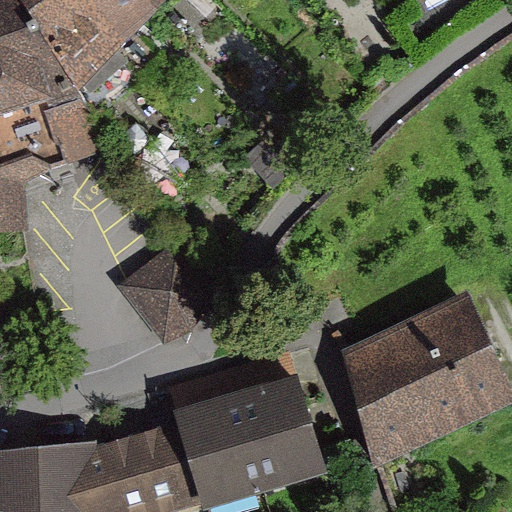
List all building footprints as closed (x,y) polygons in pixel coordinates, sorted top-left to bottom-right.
[(183,0),(0,0),(0,13),(22,46),(84,108),(138,61),(128,54),(183,0)] [(0,13),(0,240),(29,239),(30,175),(58,161),(42,128),(84,108),(22,46),(0,13)] [(179,237),(118,286),(166,345),(227,297),(179,237)] [(511,406),(511,386),(470,294),(338,353),(387,462),(511,406)] [(300,386),(116,446),(115,511),(217,511),(327,476),(300,386)] [(2,453),(4,511),(115,511),(116,446),(2,453)]
